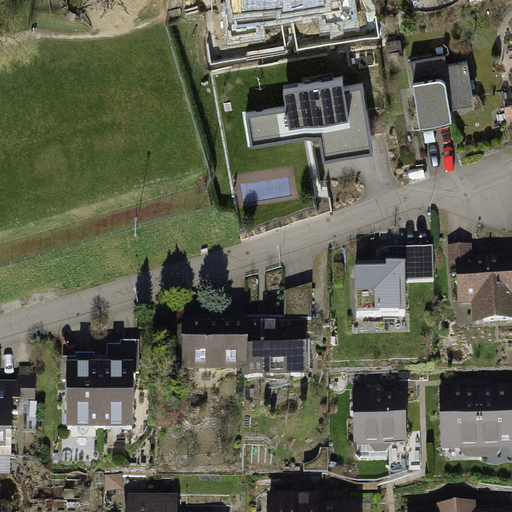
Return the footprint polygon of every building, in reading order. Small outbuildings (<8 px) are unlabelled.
[(231,0),(234,14),(283,7),(284,14),(325,7),(323,0),(231,0)] [(446,52),(409,58),(421,121),(453,115),(451,105),(473,101),(466,59),(448,62),(446,52)] [(288,104),(245,111),(251,144),(320,132),(324,155),(375,147),(364,81),(346,84),(345,75),(284,85),(288,104)] [(473,244),(447,245),(449,279),(457,278),(458,307),(471,306),(472,326),(511,323),(511,255),(474,258),(473,244)] [(378,267),(356,268),(357,319),(408,317),(407,284),(435,283),(434,248),(389,249),(377,253),(378,267)] [(312,285),(285,293),(285,319),(312,319),(312,285)] [(248,320),(182,320),(182,374),(243,373),(243,380),(307,380),(307,321),(248,321),(248,320)] [(76,359),(65,359),(66,433),(134,433),(133,374),(140,374),(140,341),(121,342),(121,346),(107,346),(107,358),(95,358),(95,354),(76,355),(76,359)] [(0,461),(12,462),(13,404),(35,404),(36,377),(18,377),(18,383),(0,382),(0,461)] [(459,386),(440,387),(442,451),(460,451),(467,459),(496,458),(503,450),(511,449),(511,385),(499,385),(499,391),(459,392),(459,386)] [(373,389),(353,390),(355,447),(370,447),(376,454),(387,454),(392,446),(409,445),(407,394),(373,395),(373,389)] [(412,389),(413,439),(424,439),(423,389),(412,389)] [(329,450),(321,450),(321,456),(317,461),(311,465),(304,466),(304,474),(329,474),(329,450)] [(123,474),(105,474),(105,492),(123,492),(123,474)] [(177,511),(178,497),(129,497),(125,511),(177,511)] [(319,497),(267,497),(267,511),(360,511),(361,506),(319,506),(319,497)]
